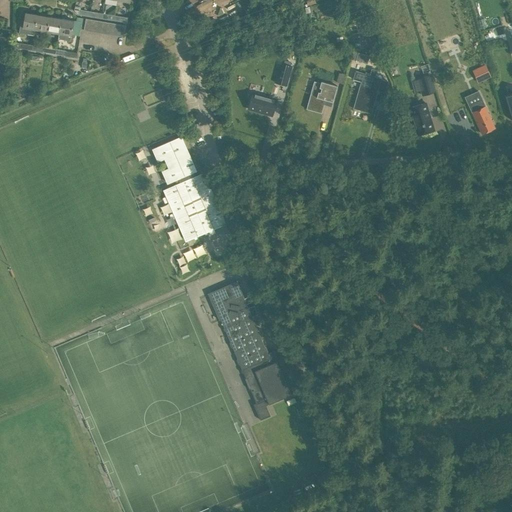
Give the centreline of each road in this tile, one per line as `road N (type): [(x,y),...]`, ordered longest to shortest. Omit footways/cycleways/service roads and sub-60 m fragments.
road 1 (unclassified): [(214,168),(497,152)]
road 2 (track): [(254,274),(353,511)]
road 3 (residential): [(214,168),(175,31)]
